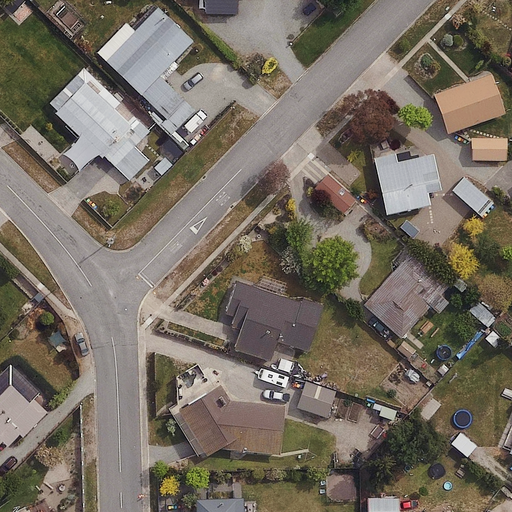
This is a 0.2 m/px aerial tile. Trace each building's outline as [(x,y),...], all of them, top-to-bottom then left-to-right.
[(241,0),(203,0),(203,15),(241,15),(241,0)] [(154,5),(102,57),(167,121),(186,102),(161,77),(194,44),(154,5)] [(83,69),(49,105),(128,181),(148,160),(135,148),(149,133),(83,69)] [(490,77),(433,96),(446,135),(504,116),(490,77)] [(172,138),(163,148),(171,156),(157,171),(166,179),(189,155),(172,138)] [(503,142),(472,141),(472,160),(503,161),(503,142)] [(431,154),(375,166),(386,215),(430,205),(428,194),(439,191),(431,154)] [(359,191),(331,170),(315,192),(343,213),(359,191)] [(495,197),(465,173),(450,192),(480,216),(495,197)] [(414,248),(365,306),(402,338),(452,280),(414,248)] [(317,308),(234,284),(222,325),(239,330),(233,350),(270,361),(275,341),(305,350),(317,308)] [(10,379),(0,389),(0,456),(44,412),(10,379)] [(332,394),(304,384),(296,407),(324,416),(332,394)] [(220,386),(178,411),(205,456),(219,448),(277,454),(282,406),(228,401),(220,386)] [(402,511),(402,492),(368,494),(368,511),(402,511)] [(193,511),(243,511),(243,500),(194,501),(193,511)]
